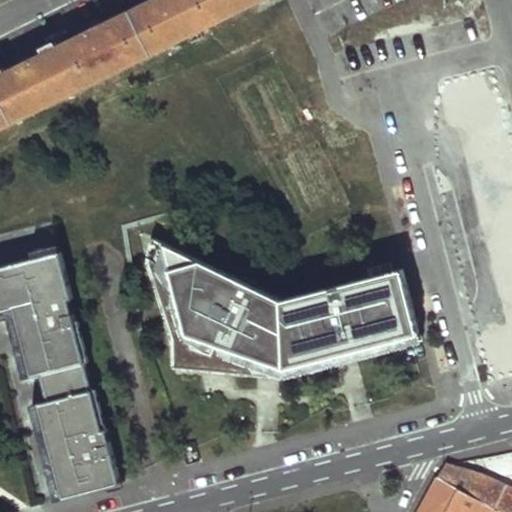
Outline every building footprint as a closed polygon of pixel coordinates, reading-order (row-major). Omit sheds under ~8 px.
[(0,76),(0,131),(264,0),(157,0),(75,40),(6,74),(0,76)] [(511,309),(511,330),(474,341),(484,380),(511,372),(511,152),(500,105),(485,108),(477,78),(440,88),(448,119),(461,116),(511,309)] [(418,336),(285,372),(185,363),(154,241),(147,254),(177,372),(285,382),(420,346),(418,336)] [(185,363),(285,372),(418,336),(401,274),(281,306),(154,241),(185,363)] [(56,501),(121,484),(107,429),(103,429),(69,299),(72,298),(60,252),(0,267),(0,321),(8,319),(23,379),(38,375),(45,402),(31,406),(56,501)] [(440,475),(508,511),(511,511),(511,490),(484,475),(452,463),(450,464),(440,475)] [(508,511),(440,475),(420,511),(508,511)]
